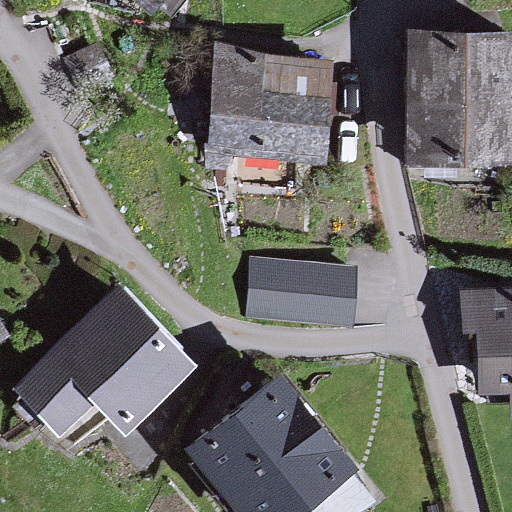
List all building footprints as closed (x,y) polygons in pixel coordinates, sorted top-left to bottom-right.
[(510,37),(414,38),(415,159),(511,159),(510,37)] [(328,60),(223,52),(215,159),(233,160),(231,184),(278,188),(281,155),(320,158),(328,60)] [(348,268),(255,262),(252,310),(345,316),(348,268)] [(183,358),(117,289),(21,379),(56,416),(90,384),(121,417),(183,358)] [(511,289),(463,293),(465,324),(482,323),(485,385),(511,383),(511,289)] [(276,511),(337,463),(273,384),(192,450),(242,511),(276,511)]
